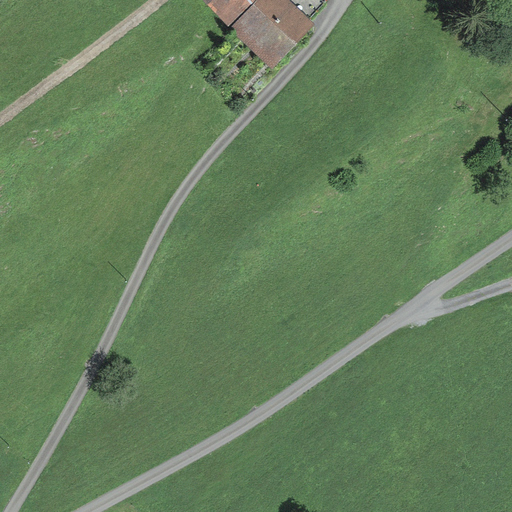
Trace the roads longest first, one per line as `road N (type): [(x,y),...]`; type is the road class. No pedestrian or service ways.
road 1 (unclassified): [(83,511),(275,404),(511,237)]
road 2 (track): [(160,0),(0,121)]
